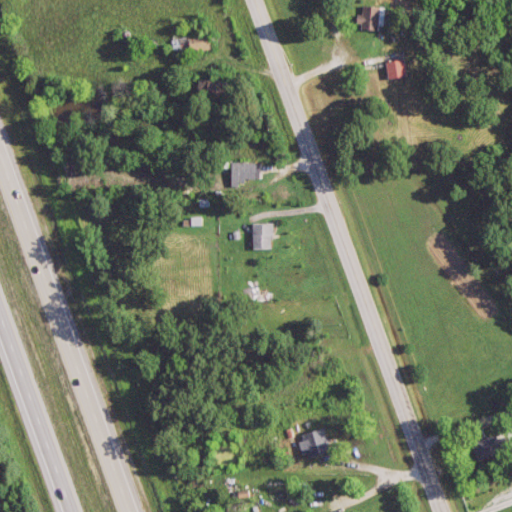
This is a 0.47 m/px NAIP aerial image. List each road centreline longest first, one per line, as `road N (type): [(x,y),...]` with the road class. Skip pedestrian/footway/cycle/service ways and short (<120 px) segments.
road 1 (residential): [(442,511),(251,0)]
road 2 (trunk): [(134,511),(0,137)]
road 3 (trunk): [(0,321),(69,511)]
